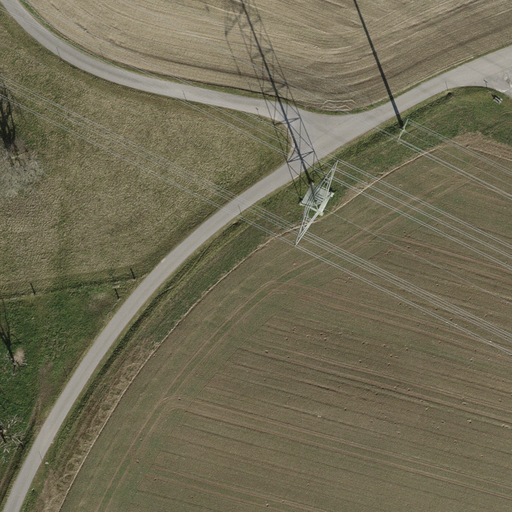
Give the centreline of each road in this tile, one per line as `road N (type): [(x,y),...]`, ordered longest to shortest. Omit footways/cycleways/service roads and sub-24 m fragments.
road 1 (unclassified): [(13,511),(61,408),(110,334),(199,235),(327,140)]
road 2 (unclassified): [(327,140),(272,109),(93,66),(44,37),(8,0)]
road 3 (unclassified): [(327,140),(511,55)]
